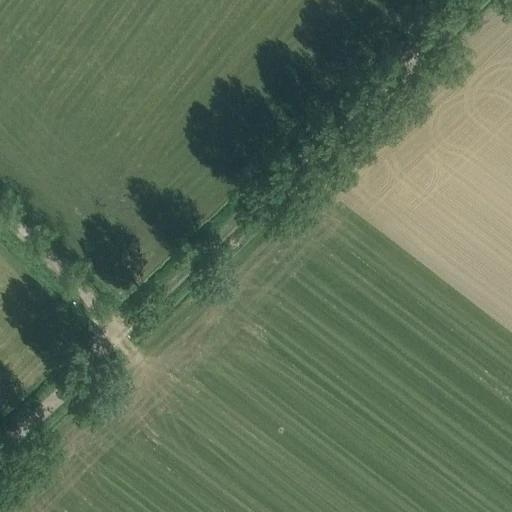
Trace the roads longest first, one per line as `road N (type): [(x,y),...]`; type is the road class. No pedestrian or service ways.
road 1 (track): [(119,329),(467,0)]
road 2 (track): [(119,329),(0,209)]
road 3 (track): [(0,444),(119,329)]
